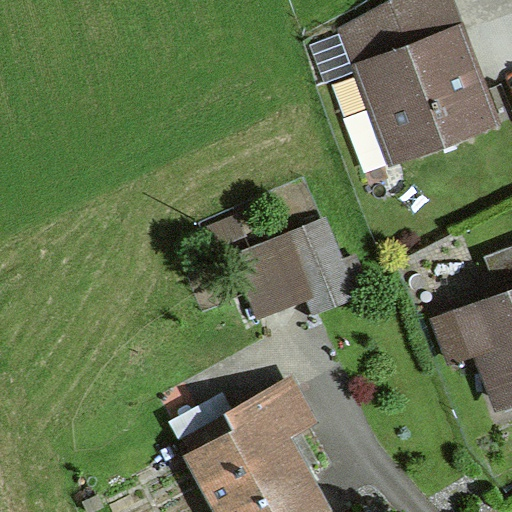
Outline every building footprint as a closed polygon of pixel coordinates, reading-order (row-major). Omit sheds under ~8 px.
[(362,68),(373,63),(453,33),(440,0),(390,0),(346,25),(362,68)] [(399,151),(485,119),(453,33),(373,63),(386,99),(381,101),(399,151)] [(309,310),(347,295),(316,220),(229,256),(253,315),(303,295),(309,310)] [(511,243),(478,256),(489,284),(511,274),(511,243)] [(494,402),(511,395),(511,290),(459,312),(494,402)] [(219,511),(309,511),(316,509),(296,472),(291,475),(269,435),(300,418),(282,385),(224,417),(233,433),(190,457),(219,511)]
